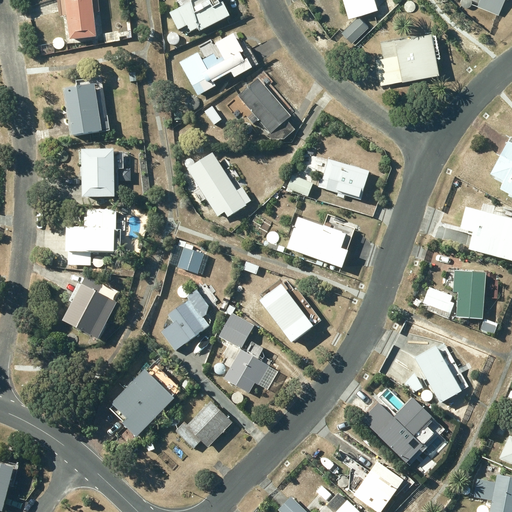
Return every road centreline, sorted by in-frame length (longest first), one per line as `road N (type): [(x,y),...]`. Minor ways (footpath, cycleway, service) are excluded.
road 1 (residential): [(424,152),(393,246),(331,370),(196,511)]
road 2 (residential): [(0,364),(21,266),(24,175),(0,0)]
road 3 (residential): [(266,0),(333,82),(424,152)]
road 4 (residential): [(511,47),(451,105),(424,152)]
